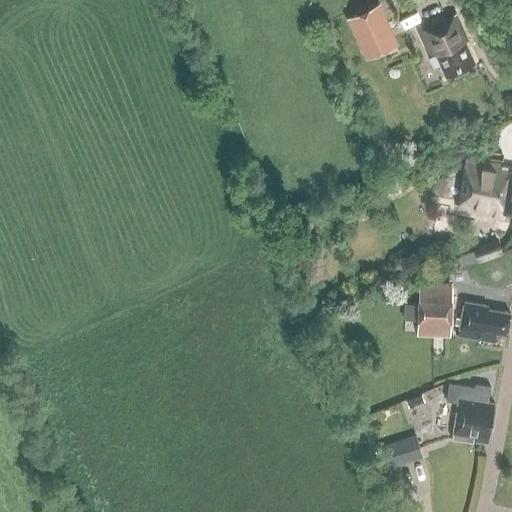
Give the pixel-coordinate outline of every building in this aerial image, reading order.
[(376,5),(347,18),(365,58),(394,45),(376,5)] [(430,57),(435,55),(445,77),(474,63),(464,41),(468,40),(455,13),(418,30),(430,57)] [(494,211),(511,213),(511,170),(510,170),(511,167),(465,160),(457,208),(494,214),(494,211)] [(365,208),(353,210),(355,219),(367,217),(365,208)] [(314,275),(298,235),(281,241),(296,282),(314,275)] [(473,246),(478,261),(503,253),(498,238),(473,246)] [(416,335),(449,337),(452,283),(418,282),(417,303),(404,302),(403,318),(417,319),(416,335)] [(457,335),(494,342),(495,333),(506,334),(509,312),(486,309),(487,305),(463,301),(457,335)] [(448,383),(446,401),(457,403),(451,438),(472,442),(473,440),(488,443),(494,403),(488,402),(490,387),(474,384),(474,387),(448,383)] [(378,447),(385,469),(422,456),(415,434),(378,447)]
